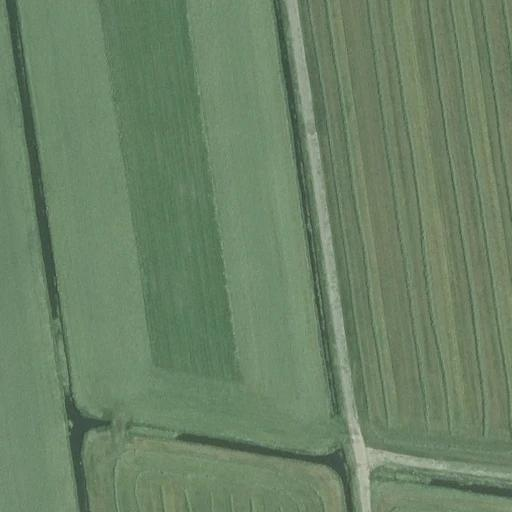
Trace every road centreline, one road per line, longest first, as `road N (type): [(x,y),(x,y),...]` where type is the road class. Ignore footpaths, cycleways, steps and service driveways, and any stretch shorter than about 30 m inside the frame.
road 1 (track): [(294,0),(366,511)]
road 2 (track): [(511,475),(362,460)]
